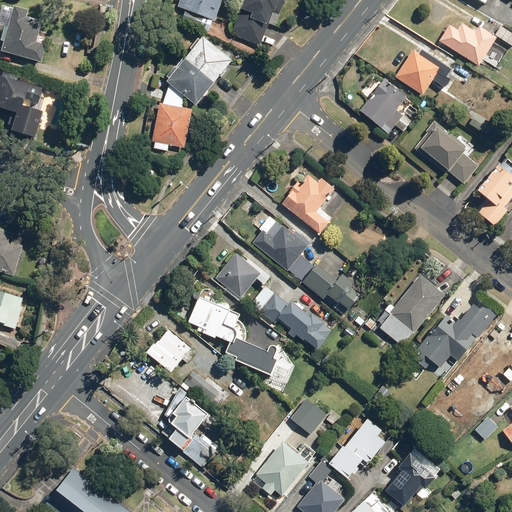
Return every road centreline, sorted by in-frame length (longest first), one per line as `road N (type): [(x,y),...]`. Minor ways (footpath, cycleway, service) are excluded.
road 1 (residential): [(511,278),(365,172),(347,146),(284,96)]
road 2 (residential): [(50,377),(222,511)]
road 3 (tertiary): [(120,72),(112,196),(163,243)]
road 4 (secondary): [(163,243),(284,96)]
road 5 (tertiary): [(83,191),(120,72)]
road 6 (secondary): [(284,96),(363,0)]
